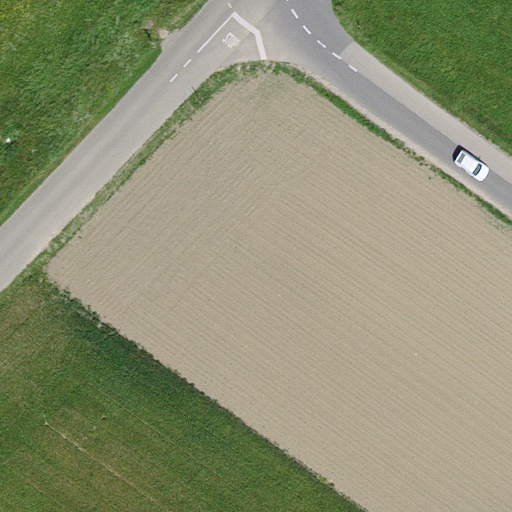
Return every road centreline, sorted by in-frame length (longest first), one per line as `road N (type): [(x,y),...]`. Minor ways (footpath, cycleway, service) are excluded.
road 1 (tertiary): [(243,0),(0,264)]
road 2 (tertiary): [(274,0),(511,171)]
